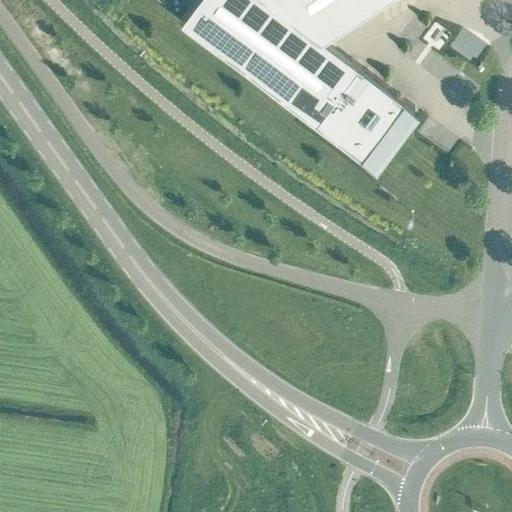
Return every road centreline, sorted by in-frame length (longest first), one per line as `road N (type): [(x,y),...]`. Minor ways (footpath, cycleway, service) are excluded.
road 1 (track): [(399,301),(252,262),(169,223),(131,191),(0,12)]
road 2 (primary): [(269,391),(149,282),(0,74)]
road 3 (unclassified): [(494,286),(511,84)]
road 4 (primary): [(269,391),(279,411),(408,488)]
road 5 (primary): [(425,456),(269,391)]
road 6 (unclassified): [(483,434),(493,304)]
